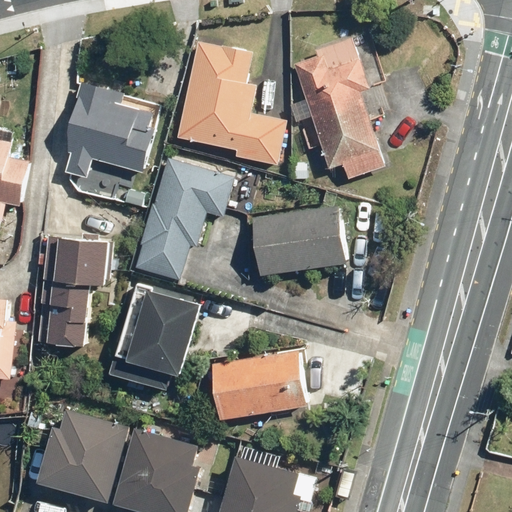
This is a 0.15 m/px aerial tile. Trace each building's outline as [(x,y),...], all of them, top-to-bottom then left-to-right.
[(300,50),(303,58),(314,93),(301,98),(316,146),(329,142),(334,160),(350,155),(356,175),(396,162),(373,90),(385,86),(366,29),(300,50)] [(263,45),(207,34),(189,133),(247,144),(245,152),(288,160),(297,115),(262,109),(267,79),(257,77),(263,45)] [(133,79),(92,72),(75,168),(94,171),(96,156),(159,167),(169,106),(130,100),(133,79)] [(0,254),(1,255),(7,213),(16,214),(18,196),(34,199),(40,158),(19,154),(22,132),(0,128),(0,254)] [(243,173),(177,154),(147,260),(191,273),(201,240),(207,242),(216,210),(231,215),(243,173)] [(265,211),(272,269),(360,258),(353,200),(265,211)] [(125,231),(54,227),(47,339),(101,342),(105,276),(122,277),(125,231)] [(0,372),(19,373),(23,289),(5,288),(6,261),(0,260),(0,372)] [(217,299),(147,277),(118,370),(173,387),(182,361),(196,365),(217,299)] [(311,345),(225,357),(232,412),(318,401),(311,345)] [(362,352),(331,346),(322,393),(353,399),(362,352)] [(67,417),(51,474),(124,494),(145,417),(82,400),(77,420),(67,417)] [(215,434),(150,417),(129,496),(189,511),(200,511),(215,458),(210,457),(215,434)] [(11,511),(9,440),(0,439),(0,511),(11,511)] [(313,462),(250,447),(233,511),(308,511),(315,487),(308,486),(313,462)]
